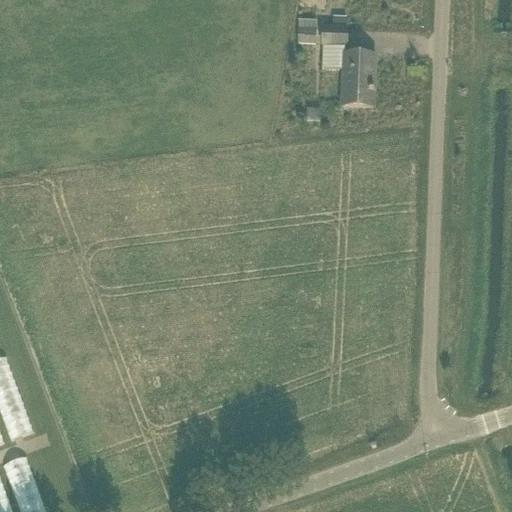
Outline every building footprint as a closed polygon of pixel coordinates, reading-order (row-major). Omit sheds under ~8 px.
[(326,10),(327,0),(300,0),(300,5),(326,10)] [(322,46),(323,47),(345,47),(347,47),(347,31),(323,31),(322,46)] [(299,46),(316,47),(317,34),(299,33),(299,46)] [(345,47),(323,47),(322,71),(344,72),(342,109),(373,110),(375,59),(345,57),(345,47)] [(0,359),(0,415),(10,443),(34,434),(5,358),(0,359)] [(43,511),(28,459),(6,465),(19,511),(43,511)] [(0,511),(11,511),(0,476),(0,511)]
